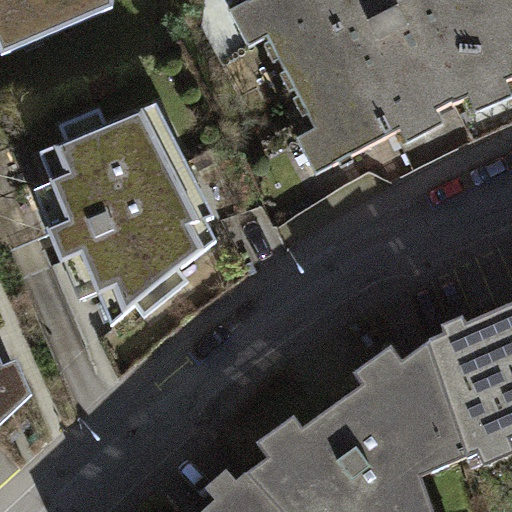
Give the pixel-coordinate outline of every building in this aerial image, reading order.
[(112,0),(0,0),(0,50),(1,52),(111,9),(112,0)] [(511,0),(255,0),(247,5),(336,167),(511,79),(511,0)] [(63,144),(39,154),(51,184),(44,187),(61,230),(51,234),(61,262),(73,258),(89,299),(98,296),(111,324),(134,305),(146,318),(188,284),(177,270),(214,242),(205,222),(215,219),(157,107),(105,127),(98,112),(57,130),(63,144)] [(511,307),(427,344),(468,455),(511,436),(511,307)] [(278,447),(244,473),(278,511),(434,511),(421,476),(468,455),(427,344),(387,373),(376,359),(353,376),(361,385),(303,428),(294,417),(269,436),(278,447)] [(0,414),(19,397),(6,369),(0,370),(0,414)] [(278,511),(244,473),(235,481),(226,471),(205,490),(215,501),(202,511),(278,511)]
